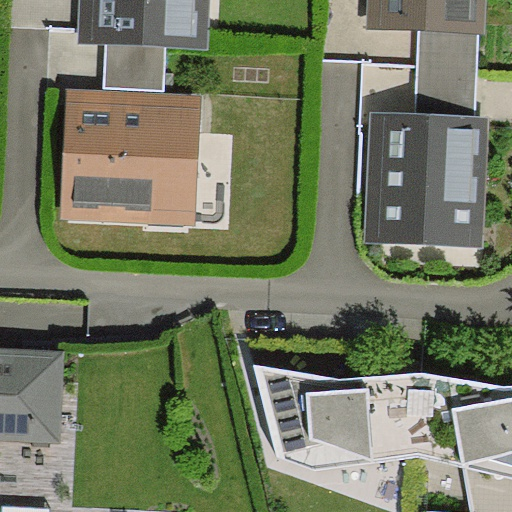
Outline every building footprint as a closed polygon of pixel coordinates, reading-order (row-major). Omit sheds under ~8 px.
[(207,43),(209,0),(87,0),(86,37),(111,39),(170,41),(207,43)] [(425,26),(423,69),(482,71),(485,0),(377,0),(376,24),(425,26)] [(192,219),(197,100),(167,99),(170,41),(111,39),(108,97),(74,95),(70,214),(192,219)] [(482,71),(423,69),(421,117),(378,115),(373,237),(483,241),(488,121),(480,121),(482,71)] [(65,353),(0,350),(0,435),(61,438),(65,353)] [(341,380),(255,366),(279,458),(317,471),(419,458),(423,374),(341,380)] [(511,387),(505,388),(423,374),(419,458),(511,480),(511,387)]
